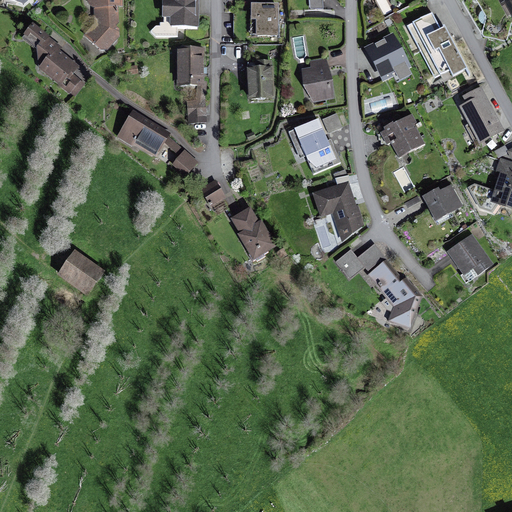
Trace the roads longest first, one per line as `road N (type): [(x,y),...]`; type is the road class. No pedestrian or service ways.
road 1 (residential): [(351,0),(364,182),(390,239),(425,281)]
road 2 (residential): [(215,0),(214,160)]
road 3 (residential): [(511,113),(449,0)]
